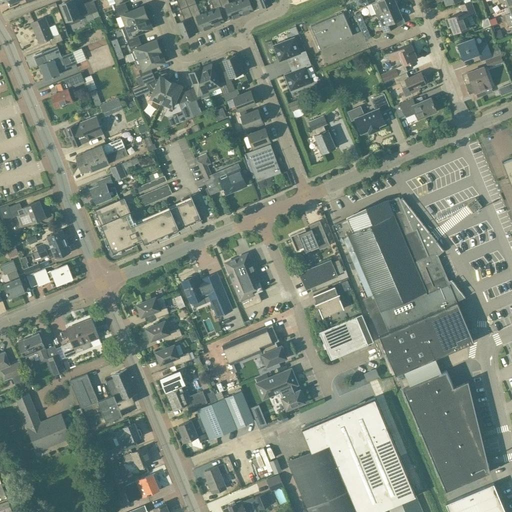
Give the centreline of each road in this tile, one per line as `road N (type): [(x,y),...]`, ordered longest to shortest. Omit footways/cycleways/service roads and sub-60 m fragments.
road 1 (unclassified): [(100,283),(0,29)]
road 2 (unclassified): [(176,467),(100,283)]
road 3 (residential): [(176,467),(268,430),(302,511)]
road 4 (unclassified): [(305,196),(466,129)]
road 5 (unclassified): [(100,283),(259,217)]
road 6 (residential): [(305,196),(243,38)]
road 7 (residential): [(319,375),(259,217)]
road 8 (residential): [(466,129),(416,0)]
road 9 (residential): [(243,38),(181,57),(154,0)]
